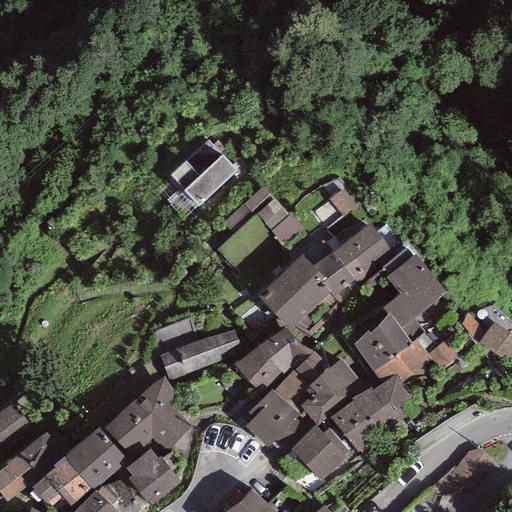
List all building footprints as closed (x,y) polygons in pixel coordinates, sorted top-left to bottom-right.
[(185,161),(170,175),(198,206),(237,172),(222,156),(199,176),(185,161)] [(264,186),(245,203),(243,204),(254,216),(256,215),(285,248),(304,231),(264,186)] [(344,188),(330,199),(344,217),(358,206),(344,188)] [(243,204),(222,222),(233,235),(254,216),(243,204)] [(396,256),(369,223),(333,252),(355,279),(360,285),(396,256)] [(334,296),(355,279),(333,252),(312,267),(331,292),(334,296)] [(446,292),(415,254),(413,255),(386,277),(400,294),(382,308),(388,315),(389,313),(401,328),(414,317),(446,292)] [(312,267),(302,255),(259,297),(290,329),(331,292),(312,267)] [(467,312),(461,324),(478,344),(486,333),(467,312)] [(389,313),(388,315),(369,333),(368,331),(353,344),(374,373),(416,340),(424,333),(414,317),(401,328),(389,313)] [(511,334),(493,322),(486,333),(478,344),(511,362),(511,334)] [(283,328),(258,346),(286,377),(313,352),(297,343),(283,328)] [(234,329),(160,355),(169,380),(243,354),(234,329)] [(428,354),(416,340),(374,373),(379,380),(396,372),(404,381),(433,363),(440,371),(457,357),(443,342),(428,354)] [(273,393),(286,377),(258,346),(234,366),(256,391),(263,383),(270,390),(273,393)] [(329,368),(313,352),(286,377),(273,393),(298,415),(304,411),(300,406),(311,397),(305,390),(311,387),(307,385),(329,368)] [(363,385),(340,359),(329,368),(307,385),(311,387),(305,390),(311,397),(300,406),(304,411),(315,424),(318,425),(326,419),(324,414),(363,385)] [(402,383),(395,375),(373,390),(371,387),(351,398),(353,401),(330,418),(358,454),(409,422),(398,408),(412,397),(400,383),(402,383)] [(176,395),(163,377),(105,428),(135,461),(149,449),(157,459),(161,457),(170,450),(191,428),(168,403),(176,395)] [(273,393),(270,390),(248,414),(252,418),(244,427),(268,448),(276,439),(282,445),(301,425),(295,419),(298,415),(273,393)] [(0,412),(0,451),(32,428),(13,403),(0,412)] [(348,451),(328,429),(323,433),(318,427),(314,426),(290,450),(321,481),(346,458),(344,455),(348,451)] [(128,461),(98,427),(65,457),(66,459),(92,487),(94,489),(128,461)] [(46,431),(20,454),(40,477),(71,451),(54,432),(50,436),(46,431)] [(157,459),(149,449),(135,461),(126,468),(132,476),(129,478),(151,506),(181,483),(161,457),(157,459)] [(477,449),(468,451),(442,485),(468,501),(493,460),(477,449)] [(40,477),(20,454),(0,469),(0,494),(7,502),(40,477)] [(71,507),(92,487),(66,459),(31,487),(50,508),(62,497),(71,507)] [(274,511),(252,488),(225,511),(274,511)] [(118,511),(95,490),(79,507),(85,511),(118,511)]
